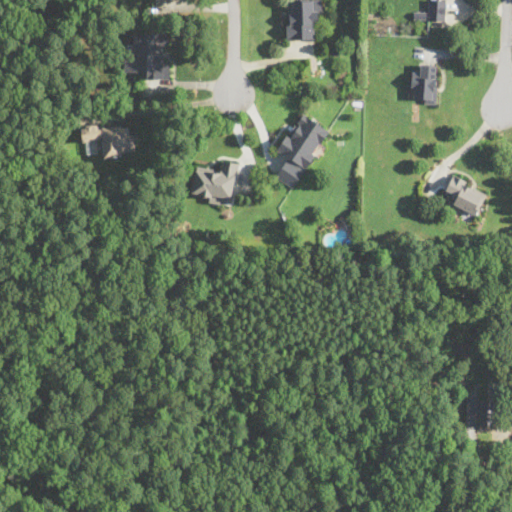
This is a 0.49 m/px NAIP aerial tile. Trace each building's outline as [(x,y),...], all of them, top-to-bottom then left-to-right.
[(286,0),(286,38),(313,38),(313,18),(322,18),(322,0),(286,0)] [(445,0),(427,0),(427,19),(445,19),(445,0)] [(169,78),(169,58),(166,58),(166,32),(134,32),(134,54),(123,54),(123,70),(144,70),(144,78),(169,78)] [(419,71),(411,71),(411,102),(436,102),(436,63),(419,63),(419,71)] [(277,152),(309,168),(330,127),(298,111),(277,152)] [(81,125),(81,141),(102,140),(102,156),(134,155),(133,123),(81,125)] [(276,177),(294,187),(304,167),(286,158),(276,177)] [(217,169),(194,166),(191,198),(232,203),(237,161),(218,159),(217,169)] [(454,192),(450,203),(478,213),(487,188),(451,175),(446,189),(454,192)] [(493,397),(466,397),(466,426),(493,426),(493,397)]
